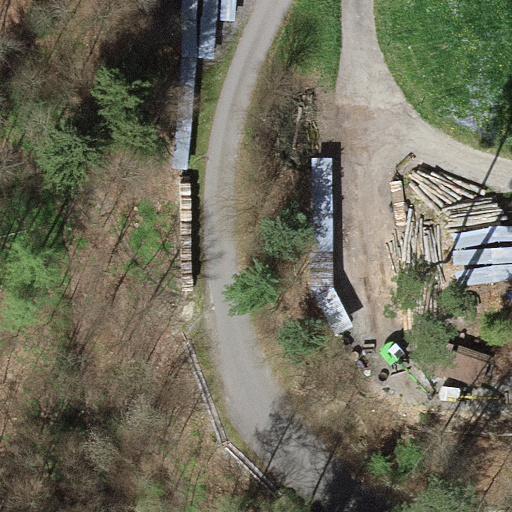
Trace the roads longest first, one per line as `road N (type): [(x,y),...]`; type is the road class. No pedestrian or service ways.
road 1 (unclassified): [(273,0),(254,35),(223,139),(214,232),(236,338),(282,428),(365,511)]
road 2 (track): [(359,0),(363,89),(422,138),(511,164)]
